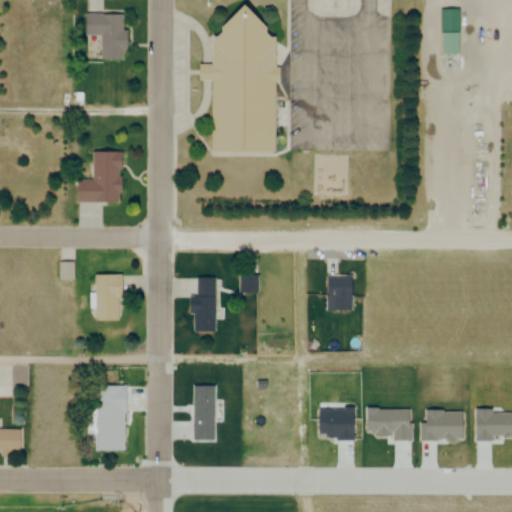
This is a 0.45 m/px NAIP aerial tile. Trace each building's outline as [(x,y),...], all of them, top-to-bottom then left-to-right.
[(457,55),(457,10),(440,10),(440,55),(457,55)] [(273,153),(275,38),(263,38),(263,14),(225,13),(225,37),(210,37),(209,66),(197,65),(196,81),(210,81),(209,152),(273,153)] [(99,36),(99,61),(123,61),(123,15),(83,15),(83,36),(99,36)] [(511,69),(500,69),(500,84),(511,83),(511,69)] [(75,203),(119,203),(119,153),(90,153),(90,181),(75,181),(75,203)] [(72,280),(72,266),(59,266),(59,280),(72,280)] [(119,275),(94,275),(94,322),(119,322),(119,275)] [(214,333),(214,278),(192,279),(192,296),(190,296),(190,333),(214,333)] [(123,386),(90,386),(90,434),(94,434),(94,452),(123,452),(123,386)] [(0,429),(19,430),(18,452),(0,451),(0,429)]
